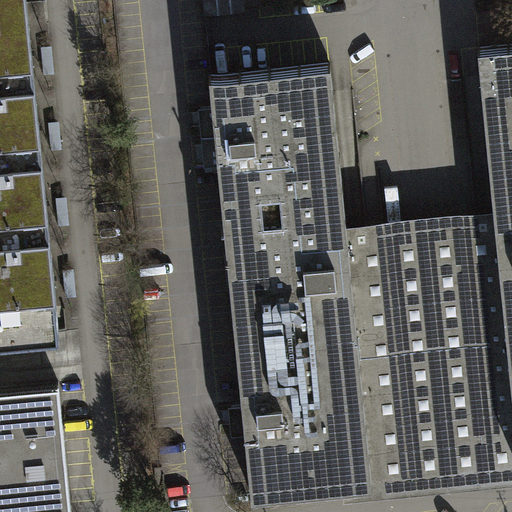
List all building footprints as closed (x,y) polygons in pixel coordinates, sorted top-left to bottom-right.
[(0,0),(0,341),(60,336),(55,287),(48,227),(45,202),(40,150),(37,128),(31,73),(29,52),(23,0),(0,0)] [(207,0),(208,13),(247,10),(246,0),(207,0)] [(500,257),(511,255),(511,42),(503,44),(478,46),(497,225),(500,257)] [(231,286),(352,274),(349,241),(330,60),(210,72),(217,147),(231,286)] [(511,363),(500,257),(497,225),(349,241),(352,274),(373,483),(342,486),(344,498),(344,503),(511,486),(511,363)] [(511,255),(500,257),(511,363),(511,255)] [(352,274),(231,286),(245,417),(253,495),(342,486),(373,483),(352,274)] [(0,511),(69,511),(58,388),(0,393),(0,511)]
